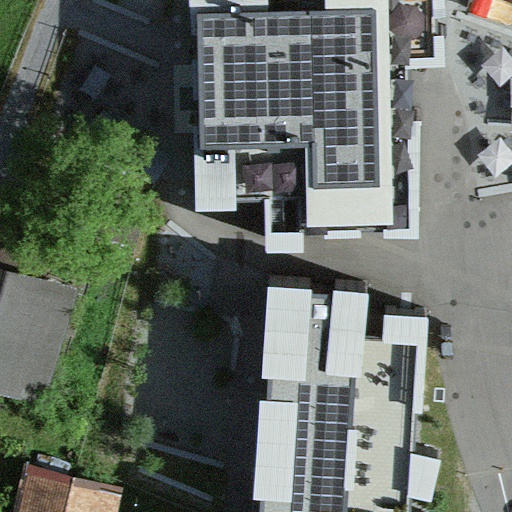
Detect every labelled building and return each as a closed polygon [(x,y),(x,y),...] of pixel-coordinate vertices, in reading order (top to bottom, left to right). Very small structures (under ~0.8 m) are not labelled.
[(199,0),(203,194),(257,192),(259,258),(313,257),(313,225),(412,223),(409,52),(436,52),(435,0),(199,0)] [(0,239),(0,369),(19,376),(46,290),(1,276),(11,243),(0,239)] [(368,285),(268,279),(254,511),(409,511),(421,327),(366,323),(368,285)] [(34,468),(21,511),(62,511),(72,479),(34,468)] [(104,511),(110,491),(72,479),(62,511),(104,511)]
